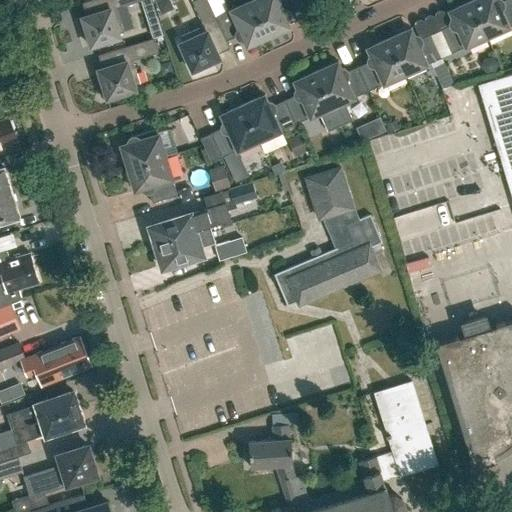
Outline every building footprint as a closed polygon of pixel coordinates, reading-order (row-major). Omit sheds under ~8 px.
[(90,46),(119,37),(118,33),(123,31),(116,8),(140,0),(90,0),(82,3),(86,15),(81,17),(90,46)] [(156,0),(155,4),(159,11),(163,13),(170,9),(171,5),(169,0),(156,0)] [(226,41),(215,17),(207,0),(194,0),(192,1),(203,26),(180,36),(183,41),(179,43),(191,71),(219,58),(217,54),(229,48),(226,41)] [(243,39),(246,46),(268,36),(252,0),(215,17),(226,41),(236,36),(237,37),(238,38),(239,39),(240,39),(241,39),(243,39)] [(295,0),(252,0),(268,36),(289,26),(286,19),(287,19),(288,18),(288,17),(288,16),(289,14),(288,13),(299,8),(295,0)] [(473,0),(470,1),(486,37),(511,25),(511,0),(504,0),(501,2),(501,1),(500,0),(473,0)] [(449,54),(486,37),(470,1),(449,11),(452,18),(450,19),(450,21),(449,22),(449,23),(449,24),(450,25),(439,30),(449,54)] [(388,38),(404,74),(441,57),(430,34),(419,39),(419,38),(418,37),(416,36),(415,36),(414,36),(413,36),(410,29),(388,38)] [(106,98),(135,89),(133,85),(139,83),(132,60),(158,52),(153,38),(98,55),(101,68),(97,69),(106,98)] [(367,62),(357,67),(368,91),(404,74),(388,38),(367,48),(370,55),(369,56),(368,57),(367,58),(367,60),(367,61),(367,62)] [(340,69),(336,62),(315,72),(339,126),(351,120),(343,102),(368,91),(357,67),(346,72),(345,70),(343,69),(342,69),(340,69)] [(294,94),(294,95),(284,100),(294,124),(318,113),(326,132),(339,126),(315,72),(293,81),(297,88),(295,90),(294,91),(294,93),(294,94)] [(511,74),(478,85),(511,198),(511,74)] [(449,81),(437,83),(444,121),(455,119),(449,81)] [(242,105),(258,140),(294,124),(284,100),(273,105),(273,104),(272,103),(271,102),(269,102),(268,102),(267,102),(266,102),(263,95),(242,105)] [(210,133),(221,157),(258,140),(242,105),(220,114),(223,122),(222,123),(221,124),(221,125),(221,126),(221,127),(221,128),(210,133)] [(17,140),(8,117),(0,119),(0,149),(3,148),(2,145),(17,140)] [(120,145),(127,168),(164,156),(156,129),(131,137),(130,137),(129,137),(128,139),(128,140),(127,141),(127,143),(120,145)] [(210,162),(221,157),(210,133),(199,138),(210,162)] [(294,157),(306,151),(298,134),(286,139),(294,157)] [(176,195),(164,156),(127,168),(134,190),(141,188),(142,189),(143,190),(144,191),(145,191),(146,191),(148,191),(151,202),(176,195)] [(3,168),(0,168),(0,196),(11,193),(3,168)] [(319,218),(321,217),(353,208),(340,168),(307,178),(319,218)] [(252,182),(229,189),(234,205),(257,198),(252,182)] [(11,193),(0,196),(0,223),(18,218),(11,193)] [(181,236),(210,228),(221,224),(222,228),(232,225),(226,205),(150,227),(153,237),(153,245),(172,239),(173,242),(182,239),(181,236)] [(353,208),(321,217),(334,249),(322,254),(318,247),(308,251),(311,259),(274,275),(287,306),(298,302),(299,305),(379,271),(370,248),(382,243),(370,215),(359,220),(353,208)] [(172,239),(153,245),(157,252),(162,269),(203,257),(200,248),(215,244),(210,228),(181,236),(182,239),(173,242),(172,239)] [(219,260),(246,252),(242,237),(214,245),(219,260)] [(0,305),(20,299),(17,289),(38,282),(29,254),(8,260),(5,251),(0,252),(0,305)] [(511,303),(509,293),(494,298),(500,316),(511,311),(511,303)] [(0,336),(19,329),(9,304),(0,307),(0,336)] [(496,457),(493,448),(499,446),(501,445),(509,441),(511,438),(511,320),(494,326),(488,328),(485,318),(464,324),(467,335),(465,335),(436,344),(473,464),(496,457)] [(41,386),(91,366),(79,337),(29,357),(41,386)] [(375,460),(382,481),(399,476),(399,477),(438,465),(412,381),(373,393),(386,436),(385,436),(386,439),(387,439),(392,453),(375,460)] [(17,427),(77,407),(72,391),(34,404),(35,406),(11,414),(15,428),(17,427)] [(0,462),(17,457),(30,452),(26,440),(44,434),(45,436),(83,423),(77,407),(17,427),(15,428),(0,432),(0,462)] [(284,492),(303,486),(300,475),(294,477),(290,463),(291,463),(289,437),(288,437),(287,423),(271,425),(272,438),(247,440),(249,466),(275,464),(284,492)] [(29,498),(67,486),(66,485),(97,476),(87,445),(57,455),(60,467),(23,479),(29,498)] [(17,457),(0,462),(0,477),(22,470),(17,457)] [(383,487),(382,481),(375,460),(375,459),(359,464),(364,480),(351,484),(352,489),(311,502),(310,497),(307,498),(303,486),(284,492),(288,507),(280,509),(277,507),(269,510),(267,511),(404,511),(405,509),(405,505),(403,503),(402,501),(400,499),(397,497),(392,496),(390,496),(388,496),(385,486),(383,487)] [(110,511),(108,503),(107,500),(86,507),(83,495),(34,510),(34,511),(110,511)]
